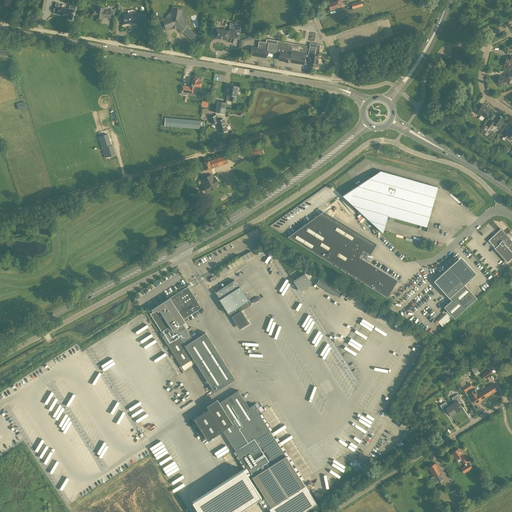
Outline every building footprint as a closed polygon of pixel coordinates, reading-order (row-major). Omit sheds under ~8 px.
[(342,7),(340,0),(328,3),(330,10),(342,7)] [(351,4),(353,9),(363,6),(361,1),(351,4)] [(53,7),(52,10),(54,11),(53,12),(61,14),(61,13),(67,14),(67,18),(71,19),(72,11),(74,12),(75,5),(68,4),(68,8),(57,6),(58,2),(54,2),(53,7)] [(93,10),(92,15),(95,16),(95,17),(103,18),(103,17),(110,18),(111,11),(105,10),(105,8),(97,7),(96,11),(93,10)] [(163,16),(163,20),(162,21),(165,29),(173,26),(176,27),(183,32),(188,25),(183,21),(184,20),(183,16),(181,15),(182,9),(173,7),(173,12),(168,12),(166,15),(163,16)] [(135,22),(144,25),(146,16),(136,14),(124,15),(124,23),(135,22)] [(215,35),(215,38),(228,40),(228,37),(235,39),(237,29),(229,28),(229,31),(216,28),(216,30),(212,29),(211,34),(215,35)] [(242,40),(243,42),(270,34),(269,32),(242,40)] [(304,64),(309,65),(311,55),(319,56),(320,45),(317,44),(310,43),(309,51),(306,50),(307,46),(293,43),(267,38),(266,42),(259,41),(258,48),(252,47),(250,55),(266,57),(267,52),(280,55),(279,60),(286,61),(286,62),(290,62),(304,64)] [(311,55),(309,65),(313,66),(313,65),(317,66),(319,56),(318,56),(319,56),(311,55)] [(503,86),(505,86),(506,85),(509,85),(509,80),(511,79),(511,73),(508,73),(508,77),(499,76),(499,78),(498,79),(497,80),(498,81),(499,82),(498,84),(502,85),(503,86)] [(188,87),(187,93),(193,94),(195,86),(200,87),(201,81),(196,80),(197,79),(193,79),(191,87),(188,87)] [(227,94),(226,100),(226,103),(227,103),(227,104),(231,105),(231,101),(235,102),(237,91),(238,91),(239,87),(238,87),(232,86),(231,85),(230,85),(229,86),(229,85),(227,94)] [(24,101),(16,104),(18,110),(26,108),(24,101)] [(478,109),(476,110),(474,109),(472,111),(480,116),(481,115),(484,117),(490,110),(482,104),(479,109),(478,109)] [(498,115),(493,122),(490,119),(486,124),(492,129),(494,125),(498,128),(504,119),(498,115)] [(224,119),(221,120),(219,116),(216,118),(215,116),(211,118),(212,124),(217,122),(220,132),(227,130),(224,119)] [(165,126),(199,129),(200,121),(165,118),(165,126)] [(113,146),(109,147),(108,143),(110,142),(108,133),(98,136),(104,157),(103,157),(104,161),(109,159),(108,156),(115,154),(113,146)] [(262,145),(247,150),(250,158),(264,154),(262,145)] [(226,155),(201,163),(203,171),(229,163),(226,155)] [(437,187),(380,171),(343,196),(382,233),(387,215),(426,226),(437,187)] [(374,174),(372,172),(359,180),(361,182),(374,174)] [(212,175),(202,180),(205,186),(204,187),(206,192),(211,189),(211,190),(216,187),(215,186),(219,185),(215,177),(213,178),(212,175)] [(305,201),(299,205),(284,216),(269,226),(287,237),(319,215),(318,214),(336,201),(334,199),(339,197),(327,186),(327,185),(305,201)] [(287,237),(387,298),(397,280),(362,259),(363,258),(364,259),(368,253),(366,252),(367,250),(369,251),(373,245),(332,220),(340,206),(336,201),(318,214),(319,215),(287,237)] [(511,252),(508,248),(511,244),(511,241),(510,239),(509,239),(501,231),(495,236),(494,235),(488,241),(495,248),(494,249),(507,262),(511,257),(511,252)] [(227,265),(230,270),(243,261),(241,257),(227,265)] [(437,324),(438,322),(444,328),(465,309),(477,298),(463,284),(467,280),(468,279),(468,278),(469,278),(469,277),(470,276),(470,275),(470,274),(470,273),(470,272),(470,271),(470,270),(470,269),(469,269),(469,268),(468,267),(468,266),(467,265),(466,265),(466,264),(465,264),(464,263),(463,263),(462,263),(461,262),(460,262),(459,262),(458,263),(457,263),(456,263),(455,264),(454,264),(453,265),(434,282),(452,301),(444,308),(447,311),(435,322),(437,324)] [(304,273),(293,281),(298,288),(300,291),(311,284),(309,280),(304,273)] [(320,278),(317,282),(317,283),(339,298),(340,296),(342,293),(320,278)] [(220,299),(219,299),(231,317),(251,305),(240,287),(239,287),(235,280),(216,292),(220,299)] [(162,336),(182,366),(193,359),(196,362),(215,392),(235,379),(206,333),(193,340),(182,324),(177,327),(173,325),(167,318),(178,311),(183,319),(187,317),(201,308),(202,308),(188,287),(183,290),(157,306),(159,309),(153,312),(150,314),(162,332),(160,333),(162,336)] [(366,313),(369,315),(376,319),(379,314),(369,308),(366,313)] [(362,318),(343,352),(368,366),(387,332),(362,318)] [(489,369),(482,374),(485,379),(492,374),(489,369)] [(469,382),(466,384),(464,381),(460,384),(465,392),(472,387),(469,382)] [(493,384),(483,390),(488,396),(497,390),(493,384)] [(488,396),(483,390),(477,394),(474,390),(469,393),(476,404),(488,396)] [(299,476),(297,473),(296,471),(294,468),(291,464),(290,462),(289,460),(287,457),(285,455),(284,452),(283,451),(281,448),(280,446),(278,443),(277,441),(275,439),(273,436),(271,433),(270,431),(268,428),(267,426),(265,424),(264,422),(263,419),(262,418),(260,415),(259,414),(258,412),(256,410),(258,408),(255,404),(249,408),(238,391),(219,403),(217,399),(207,406),(209,409),(194,419),(208,440),(223,431),(236,451),(238,454),(238,455),(240,458),(241,459),(243,462),(244,464),(246,467),(246,468),(244,469),(192,502),(198,511),(238,511),(262,497),(246,473),(249,471),(272,507),(269,509),(271,511),(305,511),(317,505),(317,504),(302,481),(301,480),(300,477),(299,476)] [(455,402),(451,404),(457,412),(462,408),(459,402),(461,400),(457,394),(452,398),(455,402)] [(457,412),(451,404),(448,406),(446,402),(440,405),(444,412),(447,410),(451,416),(457,412)] [(460,457),(465,466),(467,465),(466,463),(468,462),(462,452),(461,452),(459,449),(452,452),(457,459),(460,457)] [(443,480),(439,473),(441,472),(436,463),(428,467),(434,476),(431,478),(434,484),(437,482),(438,483),(443,480)] [(467,465),(465,466),(461,468),(464,473),(472,468),(469,463),(467,465)] [(480,489),(478,490),(480,494),(488,490),(485,485),(480,488),(480,489)] [(450,492),(457,503),(464,498),(457,487),(450,492)] [(425,491),(428,496),(432,494),(434,496),(438,494),(436,491),(434,488),(430,490),(429,488),(425,491)]
